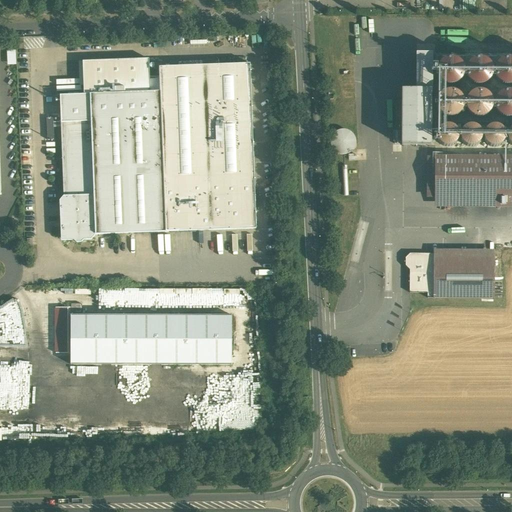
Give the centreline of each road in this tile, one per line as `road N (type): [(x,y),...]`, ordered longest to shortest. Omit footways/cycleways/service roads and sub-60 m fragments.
road 1 (tertiary): [(299,13),(325,470)]
road 2 (unclassified): [(0,33),(299,13)]
road 3 (tertiary): [(293,505),(0,506)]
road 4 (tertiary): [(360,503),(511,502)]
